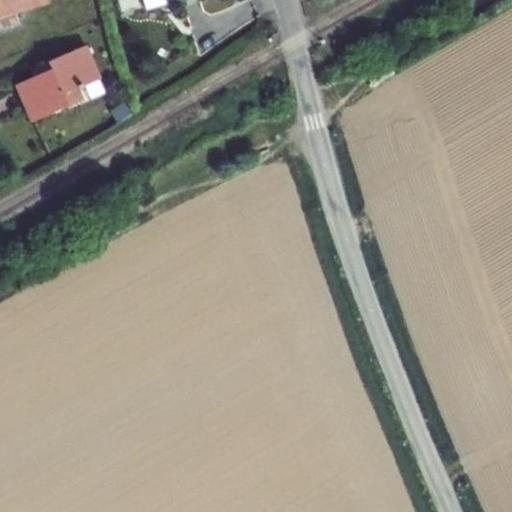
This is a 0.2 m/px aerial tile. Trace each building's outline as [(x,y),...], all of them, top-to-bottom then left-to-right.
[(0,0),(0,17),(15,13),(47,3),(46,0),(0,0)] [(142,0),(146,11),(168,5),(166,0),(142,0)] [(0,17),(0,30),(19,24),(15,13),(0,17)] [(48,64),(51,71),(67,108),(83,102),(80,93),(85,90),(84,88),(100,81),(85,48),(48,64)] [(51,71),(48,64),(34,70),(37,77),(51,71)] [(67,108),(51,71),(37,77),(16,86),(32,124),(67,108)] [(106,94),(100,81),(84,88),(85,90),(90,101),(106,94)] [(131,116),(124,104),(110,113),(117,125),(131,116)]
